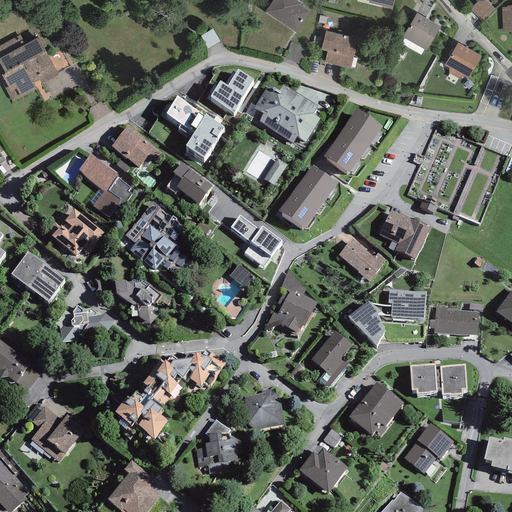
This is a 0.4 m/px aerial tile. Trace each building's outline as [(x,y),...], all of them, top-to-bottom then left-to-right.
[(316,14),(294,0),(279,0),(270,14),(301,35),(316,14)] [(393,0),(368,0),(368,4),(391,9),(393,0)] [(495,10),(484,0),(479,0),(470,9),(482,22),(495,10)] [(441,31),(420,18),(407,38),(428,52),(441,31)] [(215,31),(202,38),(209,51),(222,44),(215,31)] [(35,32),(0,49),(0,76),(13,100),(58,77),(35,32)] [(358,40),(325,33),(321,51),(327,53),(324,65),(352,71),(358,40)] [(485,59),(461,46),(450,68),(473,80),(485,59)] [(284,99),(275,93),(254,124),(295,152),(300,146),(309,152),(331,120),(289,91),(284,99)] [(207,167),(229,132),(177,99),(156,133),(167,139),(174,128),(191,139),(183,152),(207,167)] [(383,134),(357,115),(323,162),(350,181),(383,134)] [(167,157),(131,130),(115,152),(139,170),(148,157),(160,166),(167,157)] [(104,194),(95,206),(110,218),(120,205),(123,208),(136,192),(91,158),(78,175),(104,194)] [(278,162),(266,183),(277,189),(289,168),(278,162)] [(175,190),(199,206),(213,187),(188,170),(175,190)] [(338,189),(312,171),(279,218),(305,237),(338,189)] [(394,253),(418,263),(431,230),(392,214),(383,235),(399,242),(394,253)] [(109,240),(79,216),(56,245),(87,268),(109,240)] [(158,230),(151,225),(130,250),(158,272),(167,260),(188,276),(197,265),(176,248),(180,244),(177,242),(186,231),(169,218),(158,230)] [(259,237),(240,222),(232,233),(251,248),(245,256),(264,270),(281,248),(262,234),(259,237)] [(388,270),(358,245),(345,260),(375,286),(388,270)] [(64,286),(27,259),(11,281),(48,308),(64,286)] [(259,276),(242,265),(234,277),(251,288),(259,276)] [(285,326),(304,336),(318,307),(299,298),(305,284),(290,276),(282,291),(291,295),(282,314),(289,317),(285,326)] [(151,327),(161,318),(157,308),(161,296),(132,281),(117,282),(118,294),(140,309),(139,320),(151,327)] [(426,293),(389,291),(387,316),(424,319),(426,293)] [(511,293),(500,311),(511,319),(511,293)] [(368,303),(348,319),(377,348),(379,345),(386,333),(381,323),(377,316),(382,314),(368,303)] [(71,318),(65,314),(56,327),(60,330),(62,347),(77,345),(81,338),(108,333),(115,324),(105,316),(102,317),(99,315),(96,315),(91,312),(82,313),(77,309),(71,318)] [(483,313),(442,312),(441,336),(482,337),(483,313)] [(386,333),(379,345),(423,341),(425,326),(381,323),(386,333)] [(359,347),(337,331),(312,364),(334,381),(347,366),(346,365),(359,347)] [(0,347),(0,377),(13,387),(27,367),(0,347)] [(133,421),(156,437),(165,425),(154,417),(185,371),(204,384),(210,374),(194,363),(172,366),(164,363),(147,388),(151,391),(143,403),(134,397),(119,419),(130,426),(133,421)] [(440,372),(417,374),(419,396),(422,396),(423,404),(442,402),(440,372)] [(469,373),(445,375),(447,403),(466,402),(466,398),(471,398),(469,373)] [(402,407),(377,387),(350,419),(375,440),(402,407)] [(284,395),(251,397),(252,426),(286,425),(284,395)] [(34,439),(62,462),(86,433),(67,416),(64,419),(47,405),(34,421),(43,429),(34,439)] [(458,448),(435,429),(407,462),(426,478),(440,462),(444,465),(458,448)] [(205,449),(196,450),(198,469),(207,467),(208,475),(230,472),(229,464),(238,462),(237,455),(242,454),(241,440),(239,440),(238,436),(229,437),(226,435),(221,436),(221,434),(208,436),(209,444),(205,445),(205,449)] [(331,434),(326,446),(338,451),(343,439),(331,434)] [(504,442),(490,439),(484,461),(492,463),(490,469),(511,474),(511,442),(504,440),(504,442)] [(343,466),(319,447),(299,472),(330,497),(345,478),(338,472),(343,466)] [(0,502),(9,511),(11,511),(31,493),(0,460),(0,502)] [(112,501),(125,511),(151,511),(163,498),(152,489),(158,482),(134,463),(127,471),(133,475),(112,501)] [(422,511),(423,511),(401,495),(388,511),(422,511)] [(272,511),(293,511),(294,511),(282,501),(272,511)]
